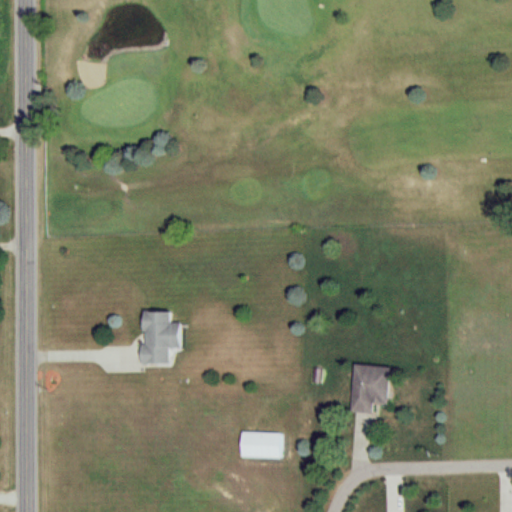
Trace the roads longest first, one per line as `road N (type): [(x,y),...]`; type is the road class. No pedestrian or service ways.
road 1 (residential): [(27,511),(26,0)]
road 2 (residential): [(327,511),(338,491),(368,471),(511,463)]
